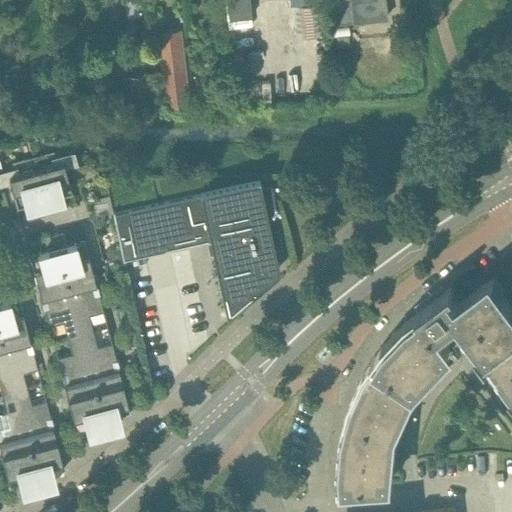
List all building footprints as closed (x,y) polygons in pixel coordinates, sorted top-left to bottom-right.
[(322,34),(318,2),(318,0),(289,0),(290,5),(292,5),(295,37),(322,34)] [(384,0),(332,0),(335,23),(387,18),(384,0)] [(180,30),(156,33),(165,105),(189,103),(180,30)] [(53,151),(32,156),(44,200),(71,193),(65,168),(77,165),(74,151),(51,157),(50,153),(53,152),(53,151)] [(0,170),(0,185),(10,183),(17,207),(44,200),(32,156),(12,162),(12,163),(15,162),(16,166),(0,170)] [(226,314),(279,269),(276,257),(277,256),(278,251),(279,245),(279,240),(279,235),(278,229),(270,231),(259,177),(199,190),(200,194),(128,210),(114,213),(113,210),(112,211),(123,260),(124,259),(124,258),(134,255),(134,256),(154,252),(154,251),(164,249),(165,249),(207,240),(210,239),(226,314)] [(62,232),(58,234),(53,235),(65,280),(93,273),(84,241),(66,245),(62,232)] [(38,287),(65,280),(53,235),(44,237),(48,250),(29,255),(38,287)] [(65,280),(80,334),(92,331),(88,315),(103,311),(93,273),(65,280)] [(511,309),(507,300),(500,294),(504,290),(494,276),(494,275),(458,302),(450,291),(454,288),(451,284),(419,308),(438,333),(455,320),(511,395),(511,309)] [(63,322),(67,337),(80,334),(65,280),(38,287),(48,326),(63,322)] [(0,337),(27,330),(18,298),(0,302),(0,337)] [(449,348),(438,333),(419,308),(405,319),(393,331),(434,370),(445,358),(442,354),(449,348)] [(27,330),(0,337),(0,339),(14,391),(26,388),(22,372),(37,368),(27,330)] [(80,334),(94,388),(122,380),(111,342),(97,346),(92,331),(80,334)] [(382,344),(372,358),(414,386),(419,379),(423,381),(434,370),(393,331),(382,344)] [(67,395),(94,388),(80,334),(67,337),(71,353),(57,357),(67,395)] [(0,390),(1,395),(14,391),(0,339),(0,390)] [(409,393),(414,386),(372,358),(363,372),(356,387),(407,410),(413,395),(409,393)] [(130,412),(122,380),(94,388),(104,423),(120,418),(119,414),(130,412)] [(349,402),(345,419),(393,432),(395,423),(400,425),(407,410),(356,387),(349,402)] [(14,391),(28,445),(56,438),(45,400),(31,404),(26,388),(14,391)] [(87,427),(104,423),(94,388),(67,395),(75,426),(86,423),(87,427)] [(0,411),(0,449),(1,453),(28,445),(14,391),(1,395),(5,411),(0,411)] [(391,440),(393,432),(345,419),(340,435),(339,452),(394,457),(396,441),(391,440)] [(38,480),(54,476),(53,472),(64,469),(56,438),(28,445),(38,480)] [(9,484),(20,481),(21,485),(38,480),(28,445),(1,453),(9,484)] [(340,486),(389,482),(388,473),(393,473),(394,457),(339,452),(337,468),(339,497),(348,496),(348,495),(340,495),(340,486)]
